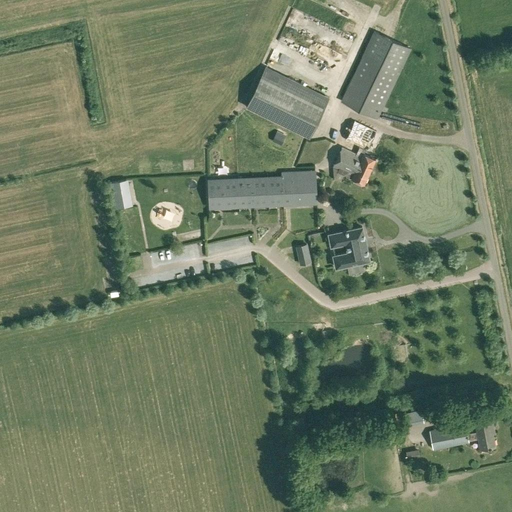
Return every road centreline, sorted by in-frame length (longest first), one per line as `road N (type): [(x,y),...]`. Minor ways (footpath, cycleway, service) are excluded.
road 1 (unknown): [(497,267),(334,300),(268,255),(238,250),(73,288)]
road 2 (unclassified): [(511,341),(444,0)]
